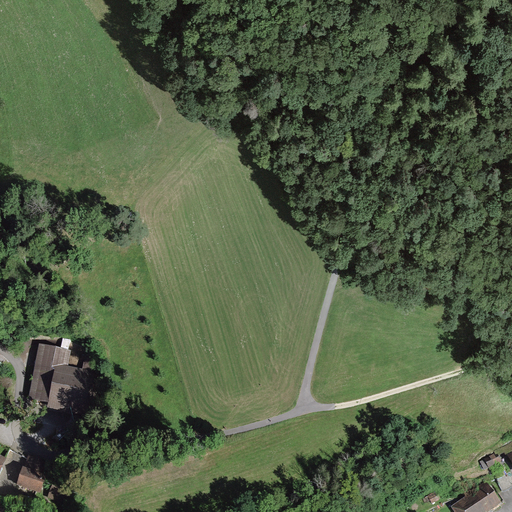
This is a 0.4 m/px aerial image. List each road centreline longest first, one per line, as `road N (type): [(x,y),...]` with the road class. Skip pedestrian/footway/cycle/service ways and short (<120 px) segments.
road 1 (track): [(304,412),(343,237),(345,140),(325,100),(258,49),(239,0)]
road 2 (track): [(214,435),(511,356)]
road 3 (residential): [(214,435),(52,455),(23,440),(13,407)]
